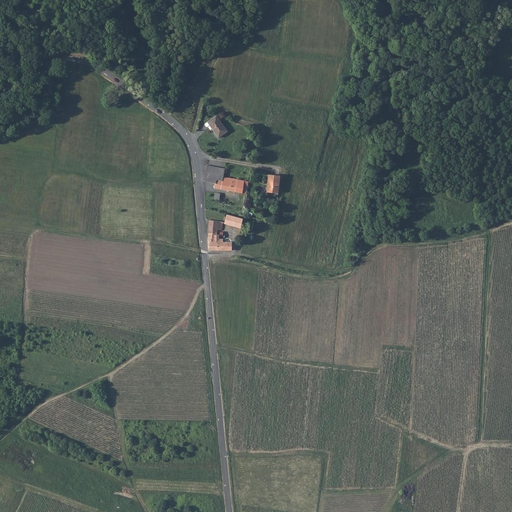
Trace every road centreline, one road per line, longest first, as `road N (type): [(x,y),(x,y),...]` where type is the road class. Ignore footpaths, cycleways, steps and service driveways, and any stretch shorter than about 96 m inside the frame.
road 1 (track): [(36,228),(311,272),(359,263),(379,247),(479,237),(511,222)]
road 2 (tertiary): [(190,140),(229,511)]
road 3 (track): [(213,344),(377,373),(373,414),(452,450),(511,446)]
road 4 (track): [(21,350),(26,253),(42,183),(52,172),(120,184),(199,182)]
road 5 (track): [(0,440),(47,402),(134,359),(184,317),(207,281)]
road 6 (tertiary): [(0,96),(44,65),(82,59),(190,140)]
road 7 (track): [(336,0),(348,37),(315,177),(276,168)]
road 8 (track): [(486,232),(477,446)]
road 9 (track): [(224,456),(327,454),(322,511)]
road 10 (track): [(146,511),(126,466),(108,375)]
road 11 (track): [(219,48),(343,61)]
